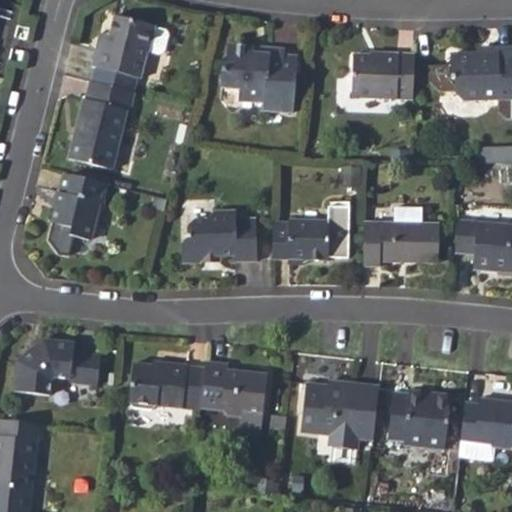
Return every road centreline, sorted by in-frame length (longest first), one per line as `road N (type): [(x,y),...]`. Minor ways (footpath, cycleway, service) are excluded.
road 1 (residential): [(0,299),(156,318),(377,314),(511,323)]
road 2 (residential): [(59,0),(0,240)]
road 3 (residential): [(511,7),(409,11),(268,0)]
